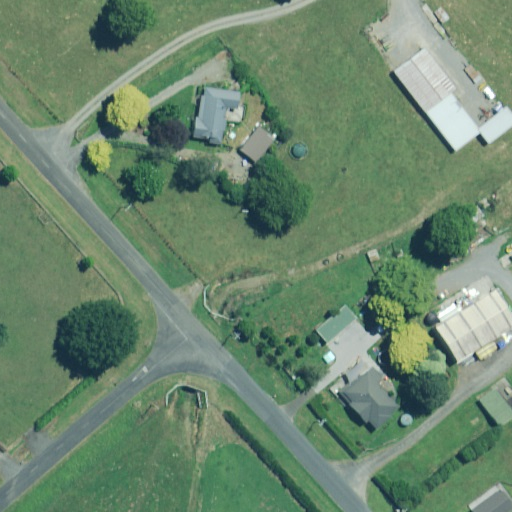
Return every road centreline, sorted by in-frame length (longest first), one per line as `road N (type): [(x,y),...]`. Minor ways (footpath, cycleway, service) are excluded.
road 1 (unclassified): [(194,332),(0,114)]
road 2 (unclassified): [(194,332),(0,505)]
road 3 (unclassified): [(356,511),(194,332)]
